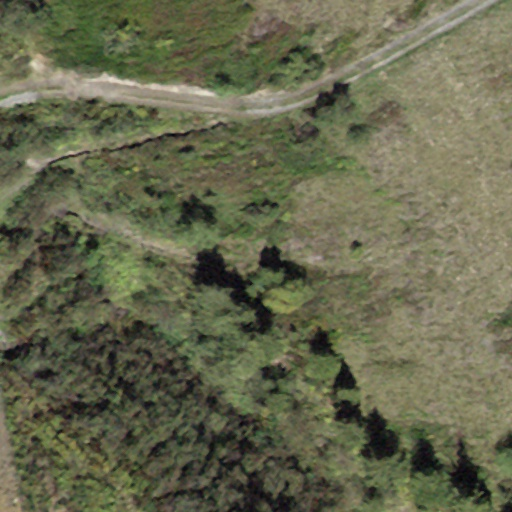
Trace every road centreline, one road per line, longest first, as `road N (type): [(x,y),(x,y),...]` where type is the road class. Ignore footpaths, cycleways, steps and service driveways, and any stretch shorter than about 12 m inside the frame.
road 1 (track): [(484,0),(364,66),(272,104),(233,107),(40,86),(0,100)]
road 2 (track): [(233,107),(36,169),(0,197)]
